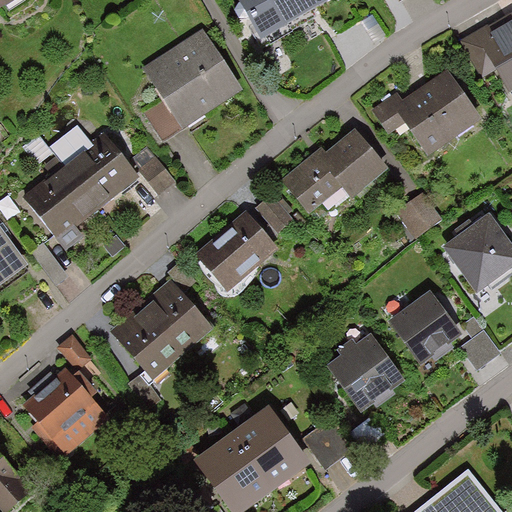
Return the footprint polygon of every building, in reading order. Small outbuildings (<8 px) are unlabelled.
[(0,0),(0,5),(6,2),(11,10),(25,0),(0,0)] [(241,0),(264,37),(325,0),(241,0)] [(511,15),(490,29),(505,54),(511,50),(511,52),(511,15)] [(490,29),(465,43),(483,75),(496,68),(509,91),(511,88),(511,52),(511,50),(505,54),(490,29)] [(202,40),(153,71),(170,97),(185,121),(234,89),(202,40)] [(407,108),(401,112),(402,114),(427,152),(445,140),(442,134),(473,114),(477,120),(480,118),(453,77),(407,108)] [(399,95),(375,111),(390,135),(394,132),(388,123),(402,114),(401,112),(407,108),(399,95)] [(170,97),(146,113),(164,140),(187,125),(185,121),(170,97)] [(90,119),(52,149),(59,158),(67,168),(98,208),(136,178),(90,119)] [(318,157),(287,183),(308,209),(341,182),(351,194),(385,166),(358,134),(323,163),(318,157)] [(67,168),(59,158),(47,168),(55,178),(67,168)] [(158,161),(142,173),(159,193),(174,181),(158,161)] [(55,178),(27,199),(66,248),(82,235),(75,227),(98,208),(67,168),(55,178)] [(425,194),(411,205),(417,214),(408,220),(420,236),(443,219),(425,194)] [(274,197),(259,210),(279,233),(294,220),(274,197)] [(248,217),(200,257),(227,289),(275,249),(248,217)] [(464,237),(449,248),(479,289),(486,283),(492,291),(511,276),(511,250),(489,220),(475,230),(470,223),(459,231),(464,237)] [(0,231),(0,277),(22,262),(0,231)] [(45,244),(34,252),(57,285),(68,277),(45,244)] [(180,263),(169,273),(186,291),(197,282),(180,263)] [(167,287),(143,308),(184,355),(201,340),(196,335),(208,324),(180,292),(175,297),(167,287)] [(431,297),(394,324),(421,360),(431,353),(435,359),(453,347),(449,342),(459,335),(431,297)] [(121,327),(129,337),(123,342),(150,374),(162,364),(167,370),(184,355),(143,308),(121,327)] [(475,317),(464,325),(474,340),(486,332),(475,317)] [(474,340),(462,348),(477,370),(501,354),(486,332),(474,340)] [(347,358),(333,368),(361,408),(372,400),(377,407),(396,394),(391,387),(401,380),(373,341),(358,351),(354,345),(343,353),(347,358)] [(79,342),(64,354),(80,372),(94,359),(79,342)] [(36,398),(27,406),(31,412),(29,414),(36,423),(40,419),(57,439),(96,405),(68,372),(56,382),(50,375),(31,392),(36,398)] [(163,401),(142,374),(129,384),(150,411),(163,401)] [(270,412),(235,437),(273,490),(276,488),(271,481),(300,460),(304,465),(307,463),(270,412)] [(335,415),(304,438),(324,469),(353,450),(335,415)] [(235,437),(200,463),(235,511),(240,511),(237,507),(266,485),(271,492),(273,490),(235,437)] [(189,445),(175,456),(183,465),(197,454),(189,445)] [(0,456),(0,505),(5,511),(29,491),(0,456)] [(502,511),(469,471),(416,511),(502,511)]
